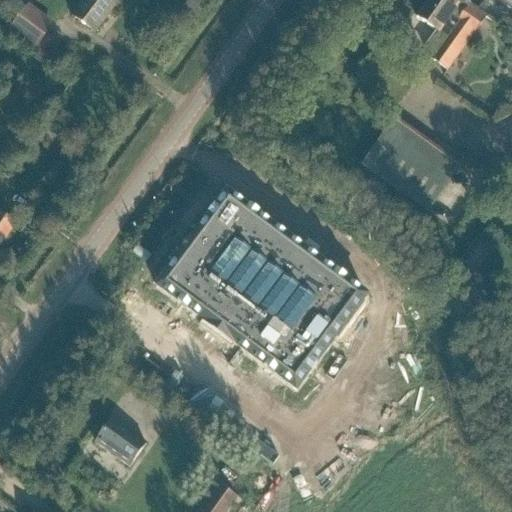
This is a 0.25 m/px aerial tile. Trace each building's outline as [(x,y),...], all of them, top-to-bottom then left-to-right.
[(87,0),(72,20),(95,37),(119,3),(114,0),(87,0)] [(470,8),(470,7),(460,0),(450,0),(450,1),(448,0),(430,0),(416,19),(437,33),(425,50),(433,56),(431,60),(447,71),(485,19),(470,8)] [(511,0),(493,0),(511,13),(511,0)] [(54,24),(29,6),(10,32),(48,60),(58,47),(45,37),(54,24)] [(52,145),(63,130),(49,120),(38,136),(52,145)] [(393,121),(362,165),(427,212),(459,169),(393,121)] [(174,260),(155,286),(201,319),(199,323),(231,346),(234,343),(296,387),(334,334),(337,336),(364,298),(362,296),(365,291),(223,190),(193,233),(191,232),(172,258),(174,260)] [(0,251),(16,228),(0,216),(0,251)] [(95,445),(130,469),(146,445),(112,421),(95,445)] [(200,511),(229,511),(238,500),(218,486),(200,511)]
